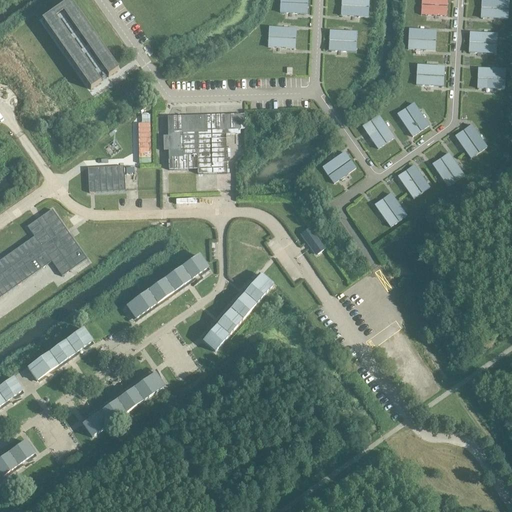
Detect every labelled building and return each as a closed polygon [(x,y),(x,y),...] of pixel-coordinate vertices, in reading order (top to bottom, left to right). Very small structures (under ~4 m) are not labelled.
[(369,0),(341,0),(341,7),(369,8),(369,0)] [(509,0),(500,0),(481,0),(481,9),(509,11),(509,0)] [(91,90),(118,71),(70,2),(43,21),(91,90)] [(308,5),(280,4),(279,14),(307,16),(308,5)] [(447,8),(421,6),(420,16),(446,18),(447,8)] [(369,8),(341,7),(340,17),(368,19),(369,8)] [(509,11),(481,9),(480,19),(508,21),(509,11)] [(296,30),(269,28),(268,38),(296,40),(296,30)] [(437,32),(409,30),(408,40),(436,42),(437,32)] [(357,34),(329,32),(329,42),(357,44),(357,34)] [(497,35),(470,33),(469,43),(497,45),(497,35)] [(296,40),(268,38),(267,49),(295,50),(296,40)] [(436,42),(408,40),(408,50),(436,52),(436,42)] [(357,44),(329,42),(328,52),(356,54),(357,44)] [(497,45),(469,43),(468,54),(496,55),(497,45)] [(444,68),(417,66),(416,76),(444,78),(444,68)] [(505,71),(478,70),(477,80),(505,81),(505,71)] [(444,78),(416,76),(415,86),(443,88),(444,78)] [(505,81),(477,80),(476,90),(504,91),(505,81)] [(429,127),(413,104),(405,110),(421,133),(429,127)] [(421,133),(405,110),(397,116),(413,139),(421,133)] [(245,130),(244,116),(167,118),(168,137),(163,137),(163,152),(168,152),(169,171),(197,170),(198,175),(227,174),(226,136),(240,135),(240,131),(245,130)] [(395,139),(379,117),(370,122),(386,145),(395,139)] [(386,145),(370,122),(362,128),(378,151),(386,145)] [(487,149),(471,126),(463,132),(479,155),(487,149)] [(479,155),(463,132),(455,138),(471,160),(479,155)] [(328,178),(350,162),(345,153),(322,170),(328,178)] [(465,177),(449,154),(440,160),(456,183),(465,177)] [(456,183),(440,160),(432,166),(448,189),(456,183)] [(334,186),(356,170),(350,162),(328,178),(334,186)] [(125,192),(124,167),(87,169),(89,194),(125,192)] [(430,189),(414,167),(406,172),(422,195),(430,189)] [(422,195),(406,172),(398,178),(414,201),(422,195)] [(407,217),(391,195),(383,200),(399,223),(407,217)] [(399,223),(383,200),(374,206),(390,229),(399,223)] [(34,238),(0,261),(0,298),(51,263),(62,277),(87,260),(52,211),(27,228),(34,238)] [(323,251),(323,250),(318,243),(319,242),(315,237),(314,237),(309,230),(302,235),(316,255),(317,255),(318,256),(323,252),(323,251)] [(127,308),(132,316),(136,321),(208,270),(199,257),(127,308)] [(261,276),(203,342),(203,343),(215,353),(273,287),(261,276)] [(28,370),(37,382),(92,344),(83,331),(28,370)] [(155,375),(83,426),(92,439),(164,388),(159,380),(155,375)] [(0,389),(0,408),(22,393),(13,380),(0,389)] [(26,443),(0,461),(0,480),(35,456),(26,443)]
